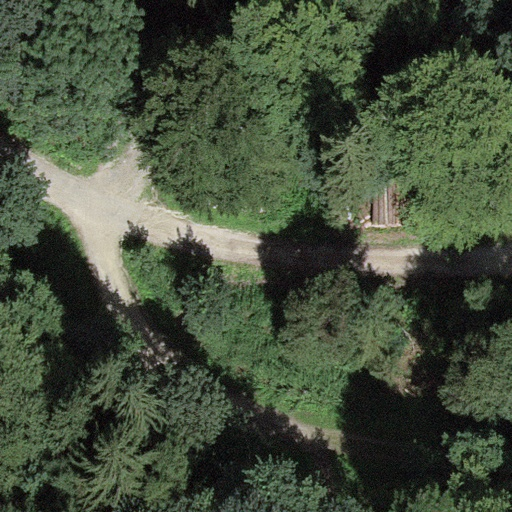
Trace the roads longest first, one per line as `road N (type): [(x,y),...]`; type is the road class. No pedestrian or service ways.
road 1 (track): [(84,217),(130,119),(187,66),(258,46),(347,46),(405,71),(511,157)]
road 2 (track): [(0,152),(84,217),(284,262),(511,260)]
road 3 (track): [(511,474),(393,442),(213,414)]
road 4 (track): [(213,414),(113,345),(83,286),(84,217)]
